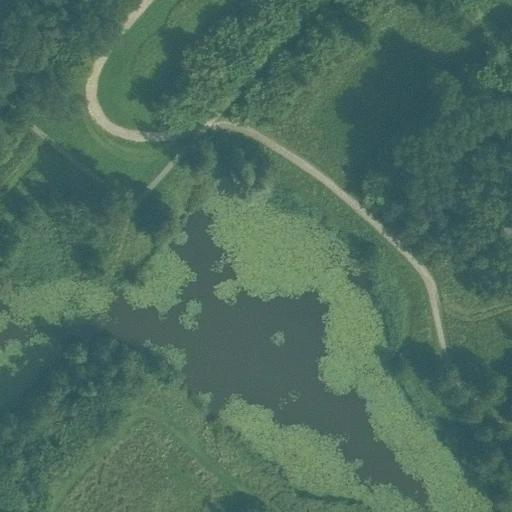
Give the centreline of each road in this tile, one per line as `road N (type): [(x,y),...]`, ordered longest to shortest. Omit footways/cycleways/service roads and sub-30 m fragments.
road 1 (unknown): [(511,432),(451,374),(432,288),(417,259),(277,137),(255,128),(202,133)]
road 2 (unknown): [(153,0),(92,68),(81,95),(95,123),(117,136),(202,133)]
